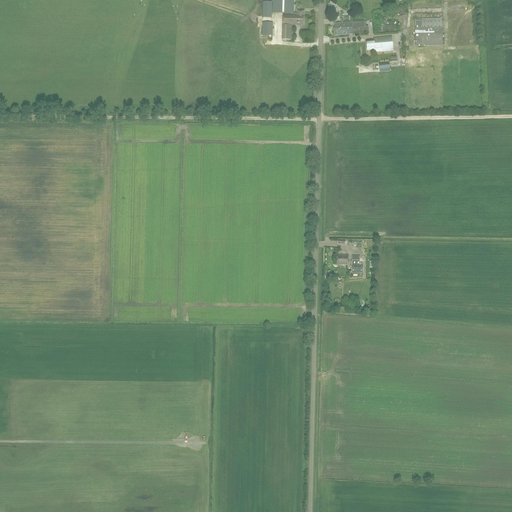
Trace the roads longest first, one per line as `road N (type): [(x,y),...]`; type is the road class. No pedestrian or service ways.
road 1 (unclassified): [(309,511),(320,0)]
road 2 (track): [(318,117),(0,116)]
